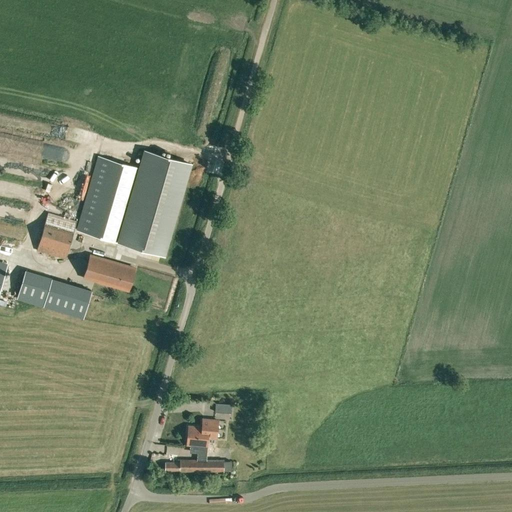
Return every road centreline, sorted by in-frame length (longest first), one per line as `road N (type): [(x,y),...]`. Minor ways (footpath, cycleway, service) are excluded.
road 1 (unclassified): [(132,493),(275,0)]
road 2 (unclassified): [(511,476),(285,487),(238,500),(132,493)]
